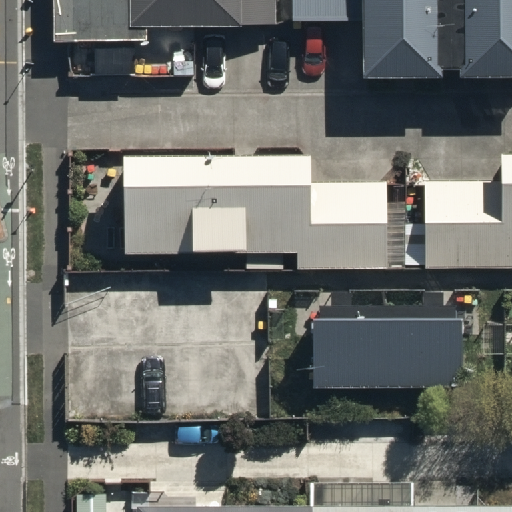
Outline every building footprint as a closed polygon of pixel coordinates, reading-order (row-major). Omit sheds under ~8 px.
[(278,0),(57,0),(58,42),(150,42),(150,26),(278,26),(278,0)] [(511,0),(290,0),(291,24),(362,23),(362,72),(441,71),(441,63),(462,63),(462,72),(511,71),(511,0)] [(511,139),(500,139),(501,175),(426,176),(426,263),(511,262),(511,139)] [(310,141),(124,142),(124,246),(247,245),(248,265),(386,264),(385,175),(311,176),(310,141)] [(462,297),(315,296),(315,375),(462,376),(462,297)] [(511,511),(511,496),(138,498),(137,511),(511,511)]
